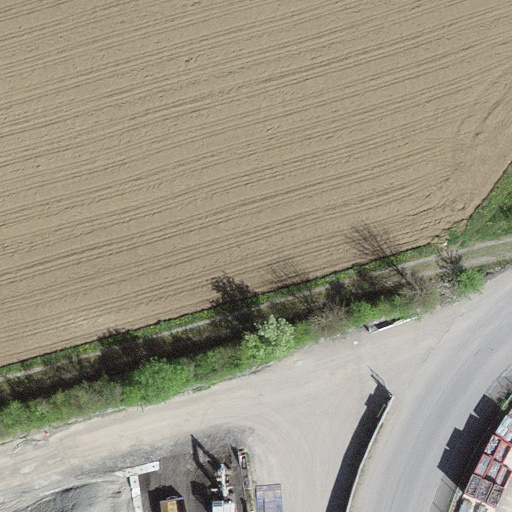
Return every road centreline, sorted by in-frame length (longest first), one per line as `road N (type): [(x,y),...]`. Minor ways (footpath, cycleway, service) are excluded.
road 1 (track): [(511,249),(0,389)]
road 2 (unclassified): [(511,325),(441,405),(409,460),(392,511)]
